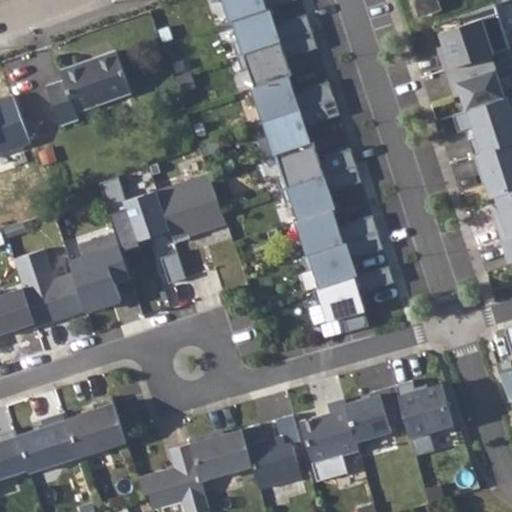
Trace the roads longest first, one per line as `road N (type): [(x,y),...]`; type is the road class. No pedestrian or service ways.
road 1 (residential): [(343,0),(444,304),(462,329)]
road 2 (residential): [(462,329),(257,384),(220,375)]
road 3 (residential): [(163,352),(141,346),(0,389)]
road 4 (residential): [(462,329),(511,476)]
